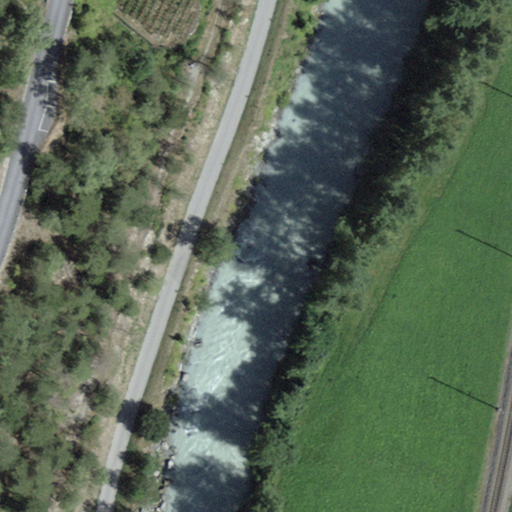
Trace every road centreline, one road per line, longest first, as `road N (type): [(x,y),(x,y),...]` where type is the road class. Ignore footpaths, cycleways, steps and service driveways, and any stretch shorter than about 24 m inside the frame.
road 1 (residential): [(105,511),(155,325),(268,0)]
road 2 (unclassified): [(55,29),(0,219)]
